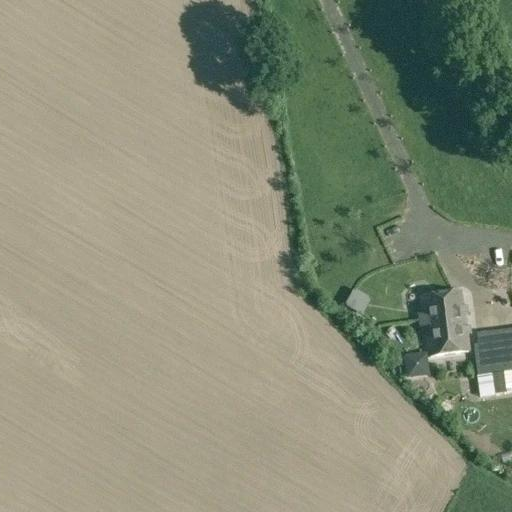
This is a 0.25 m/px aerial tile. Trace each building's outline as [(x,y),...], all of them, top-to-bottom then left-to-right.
[(421,298),(424,319),(437,317),(438,323),(443,322),(443,321),(453,320),(454,330),(467,328),(462,293),(421,298)] [(424,319),(430,357),(470,352),(467,328),(454,330),(453,320),(443,321),(443,322),(438,323),(437,317),(424,319)] [(477,362),(478,376),(511,372),(511,334),(478,338),(481,362),(477,362)] [(415,377),(436,377),(435,358),(414,359),(415,377)] [(511,372),(478,376),(481,397),(511,393),(511,372)]
